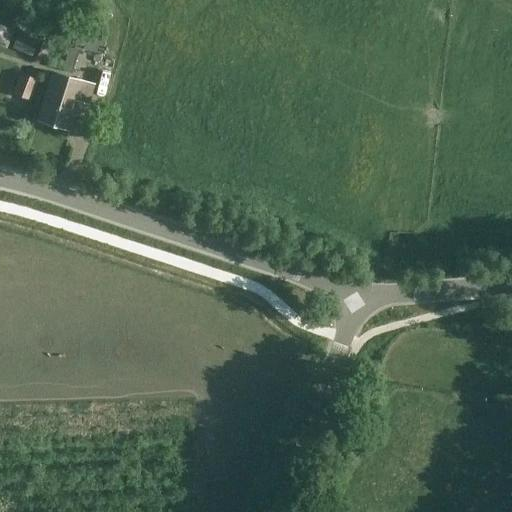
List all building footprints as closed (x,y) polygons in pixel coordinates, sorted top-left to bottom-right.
[(6,20),(0,22),(0,39),(13,32),(6,20)] [(42,21),(38,32),(57,40),(61,29),(42,21)] [(61,59),(58,68),(72,73),(75,62),(66,58),(65,61),(61,59)] [(54,71),(46,97),(39,121),(67,130),(76,100),(88,104),(94,83),(54,71)] [(14,95),(32,100),(36,80),(20,75),(14,95)]
